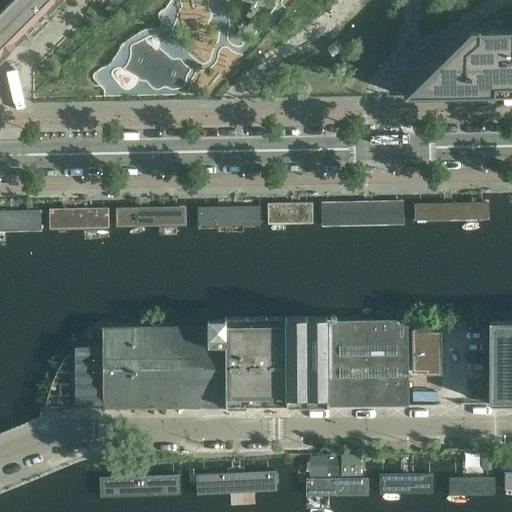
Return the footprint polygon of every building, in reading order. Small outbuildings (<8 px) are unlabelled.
[(0,0),(0,58),(5,54),(59,0),(0,0)] [(511,29),(470,30),(403,96),(511,93),(511,29)] [(343,49),(343,48),(338,42),(337,41),(336,41),(327,48),(326,48),(326,49),(327,49),(329,53),(332,56),(333,57),(343,49)] [(415,203),(416,223),(491,222),(490,201),(415,203)] [(323,203),(323,226),(404,226),(404,203),(323,203)] [(200,206),(200,232),(260,231),(260,206),(200,206)] [(266,206),(266,226),(313,226),(313,206),(266,206)] [(117,208),(117,229),(189,228),(188,207),(117,208)] [(51,209),(51,228),(90,227),(90,208),(51,209)] [(0,209),(0,232),(44,232),(43,209),(0,209)] [(282,406),(282,318),(225,318),(225,320),(207,321),(208,347),(225,347),(225,406),(227,406),(227,409),(246,409),(246,406),(282,406)] [(328,406),(327,322),(327,318),(282,318),(282,406),(328,406)] [(425,376),(424,321),(327,322),(328,406),(408,405),(408,376),(425,376)] [(511,321),(488,322),(488,404),(511,403),(511,321)] [(225,406),(225,347),(208,347),(207,347),(207,326),(102,327),(103,350),(75,350),(76,383),(58,384),(58,408),(225,406)] [(198,473),(199,495),(279,493),(278,470),(198,473)] [(183,496),(182,474),(100,476),(101,498),(183,496)] [(387,474),(387,492),(430,492),(430,474),(387,474)] [(448,478),(448,496),(497,496),(497,478),(448,478)] [(306,479),(306,498),(371,498),(371,479),(306,479)]
